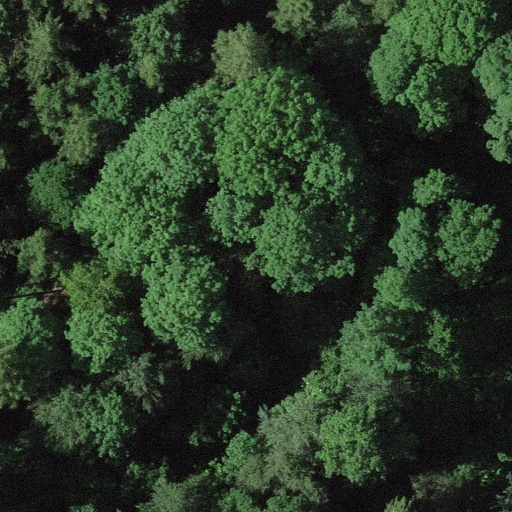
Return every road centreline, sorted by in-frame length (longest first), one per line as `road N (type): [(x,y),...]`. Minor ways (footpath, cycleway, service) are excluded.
road 1 (track): [(237,0),(199,84),(120,207),(0,360)]
road 2 (track): [(329,511),(511,397)]
road 3 (track): [(199,84),(290,0)]
